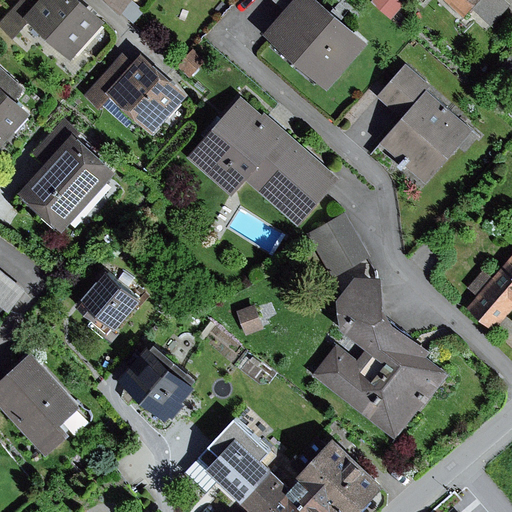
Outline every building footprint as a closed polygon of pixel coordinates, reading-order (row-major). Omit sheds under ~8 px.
[(21,0),(0,24),(16,38),(31,21),(73,58),(108,20),(86,0),(21,0)] [(110,0),(124,12),(132,0),(110,0)] [(294,0),(287,9),(266,32),(330,88),(371,41),(323,0),(294,0)] [(275,0),(287,9),(294,0),(275,0)] [(400,0),(374,0),(373,2),(392,18),(405,4),(400,0)] [(449,0),(465,15),(473,6),(479,0),(449,0)] [(509,0),(479,0),(473,6),(492,23),(511,2),(509,0)] [(194,48),(180,64),(193,76),(207,60),(194,48)] [(123,51),(84,94),(100,108),(113,94),(154,131),(188,93),(144,53),(136,62),(123,51)] [(379,95),(405,118),(429,89),(434,84),(407,61),(379,95)] [(0,83),(0,145),(31,113),(0,83)] [(474,128),(429,89),(405,118),(382,143),(428,182),(474,128)] [(263,114),(242,96),(190,155),(235,194),(247,180),(301,227),(344,177),(266,111),(263,114)] [(33,153),(47,165),(77,132),(80,129),(66,116),(33,153)] [(47,165),(25,190),(66,227),(118,169),(77,132),(47,165)] [(347,211),(311,230),(336,275),(372,256),(347,211)] [(511,253),(494,276),(477,295),(466,308),(494,331),(511,310),(511,253)] [(0,268),(0,317),(3,320),(26,290),(0,268)] [(469,287),(477,295),(494,276),(485,268),(469,287)] [(111,269),(81,305),(97,319),(102,314),(119,328),(145,298),(111,269)] [(383,277),(357,274),(338,298),(342,327),(368,348),(359,359),(337,344),(313,373),(396,438),(450,374),(428,356),(431,351),(396,323),(386,306),(383,277)] [(255,304),(239,310),(248,333),(264,327),(255,304)] [(198,385),(149,344),(122,377),(171,418),(198,385)] [(34,351),(0,381),(0,400),(48,455),(73,432),(64,421),(82,405),(34,351)] [(199,458),(245,501),(274,469),(263,459),(271,450),(238,418),(199,458)] [(335,436),(297,477),(299,479),(333,511),(334,511),(359,511),(386,484),(335,436)] [(268,511),(293,486),(274,469),(245,501),(256,511),(268,511)] [(293,486),(268,511),(332,511),(333,511),(299,479),(293,486)]
